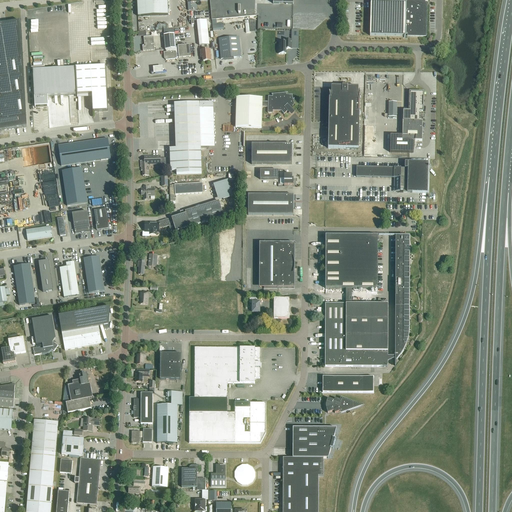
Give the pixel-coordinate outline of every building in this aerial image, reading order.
[(137,0),(138,17),(168,15),(167,0),(137,0)] [(370,0),(370,9),(370,36),(404,37),(404,38),(407,38),(407,36),(424,37),(425,10),(425,2),(426,2),(428,1),(428,0),(370,0)] [(50,52),(71,51),(69,11),(48,11),(50,52)] [(207,26),(207,20),(197,21),(197,27),(199,46),(209,45),(207,26)] [(0,131),(27,127),(24,72),(21,21),(1,24),(3,40),(0,40),(0,131)] [(177,58),(176,48),(174,35),(164,36),(165,51),(166,51),(166,53),(164,53),(164,59),(166,61),(177,60),(177,58)] [(143,52),(155,51),(153,37),(144,38),(144,46),(143,46),(143,52)] [(239,38),(229,39),(219,40),(221,60),(241,58),(239,38)] [(292,50),(292,41),(285,41),(285,43),(279,43),(279,55),(286,55),(286,50),(288,50),(292,50)] [(176,48),(177,58),(179,58),(179,59),(182,58),(191,58),(190,46),(181,46),(178,47),(176,48)] [(203,62),(211,62),(210,50),(201,51),(201,58),(203,58),(203,62)] [(109,112),(107,67),(76,68),(78,96),(93,95),(94,112),(109,112)] [(48,103),(47,97),(76,96),(74,69),(33,71),(34,98),(35,107),(48,107),(48,103)] [(360,95),(360,94),(360,95),(359,95),(359,88),(331,88),(331,94),(330,94),(329,94),(330,95),(330,96),(330,97),(330,98),(330,99),(329,99),(328,150),(359,150),(360,100),(359,100),(360,99),(360,98),(360,97),(360,96),(360,95)] [(390,136),(390,153),(414,153),(415,141),(422,142),(423,122),(419,122),(419,112),(423,112),(424,93),(410,93),(410,111),(403,111),(402,136),(390,136)] [(262,129),(262,108),(268,108),(268,114),(274,114),(274,112),(281,112),(284,115),(284,116),(294,106),(294,99),(293,99),(293,96),(288,96),(288,94),(272,95),(272,97),(268,97),(268,103),(263,103),(263,99),(237,98),(236,128),(262,129)] [(176,149),(170,150),(170,172),(176,172),(176,175),(201,175),(201,149),(209,148),(208,109),(214,109),(213,103),(174,104),(174,105),(176,149)] [(389,103),(388,118),(396,118),(397,104),(389,103)] [(58,146),(61,166),(111,159),(108,139),(58,146)] [(252,145),(252,165),(292,165),(292,145),(252,145)] [(143,177),(149,176),(148,165),(160,165),(160,156),(144,157),(144,161),(140,161),(140,167),(141,167),(141,171),(142,171),(143,177)] [(357,178),(401,179),(400,193),(400,194),(404,194),(428,194),(429,164),(405,163),(405,169),(357,168),(357,178)] [(62,171),(67,206),(87,203),(82,168),(62,171)] [(260,171),(260,180),(278,180),(278,171),(260,171)] [(294,179),(292,179),(292,176),(284,176),(284,185),(294,186),(294,179)] [(148,197),(155,196),(154,189),(148,189),(148,187),(144,187),(144,189),(142,189),(142,190),(141,190),(141,196),(143,196),(143,200),(148,200),(148,197)] [(293,216),(294,196),(249,196),(248,216),(293,216)] [(145,229),(145,233),(150,233),(150,235),(156,235),(156,233),(159,233),(159,226),(163,226),(163,227),(169,226),(170,230),(174,228),(176,232),(224,217),(219,202),(187,211),(187,210),(180,213),(181,216),(168,220),(159,222),(159,223),(146,223),(146,228),(145,229)] [(106,209),(94,211),(97,231),(109,229),(106,209)] [(87,212),(72,214),(75,234),(90,232),(87,212)] [(66,236),(63,218),(57,219),(60,237),(66,236)] [(51,227),(26,231),(27,241),(52,238),(53,237),(51,227)] [(187,237),(185,229),(176,232),(178,240),(187,237)] [(347,290),(347,303),(353,303),(352,290),(378,290),(378,237),(326,237),(326,290),(347,290)] [(409,335),(410,330),(410,238),(396,237),(395,368),(396,368),(397,362),(401,357),(404,351),(407,346),(408,340),(409,335)] [(260,243),(260,266),(260,288),(294,289),(295,269),(297,269),(297,264),(295,264),(295,244),(260,243)] [(156,268),(157,255),(149,255),(148,267),(156,268)] [(84,259),(84,264),(89,294),(105,292),(101,264),(99,257),(84,259)] [(138,260),(138,264),(137,267),(139,267),(138,275),(144,276),(146,261),(138,260)] [(49,261),(39,263),(43,292),(53,291),(49,261)] [(74,262),(66,264),(67,268),(60,269),(64,298),(79,296),(74,262)] [(19,306),(35,303),(30,265),(14,267),(19,306)] [(0,288),(0,302),(0,304),(8,302),(6,287),(0,288)] [(147,305),(148,293),(140,292),(140,298),(141,299),(141,304),(147,305)] [(252,305),(252,314),(260,314),(260,303),(257,303),(257,299),(250,299),(250,305),(252,305)] [(274,320),(289,320),(289,300),(274,299),(274,320)] [(347,303),(347,306),(326,306),(325,368),(388,369),(388,306),(353,306),(353,303),(347,303)] [(110,308),(59,317),(65,352),(101,345),(98,327),(103,327),(104,329),(109,328),(110,308)] [(52,317),(32,320),(36,345),(42,344),(43,348),(40,349),(40,348),(33,349),(34,356),(41,355),(42,355),(41,354),(44,354),(45,354),(46,354),(46,353),(47,353),(48,353),(49,353),(49,352),(50,352),(50,351),(51,351),(51,350),(54,352),(58,346),(52,342),(55,338),(52,317)] [(8,341),(9,350),(1,352),(3,365),(15,363),(14,356),(26,354),(24,338),(8,341)] [(189,397),(189,414),(227,414),(227,385),(255,385),(255,380),(260,380),(260,349),(195,349),(194,397),(189,397)] [(182,371),(183,365),(181,365),(181,355),(160,355),(160,380),(180,381),(180,371),(182,371)] [(146,360),(146,356),(138,356),(137,365),(144,366),(144,360),(146,360)] [(146,371),(146,375),(143,375),(143,376),(136,375),(136,383),(142,383),(143,378),(150,378),(150,371),(146,371)] [(69,403),(69,404),(87,399),(84,386),(89,385),(87,374),(79,376),(81,383),(68,386),(70,396),(67,397),(69,404),(69,403)] [(374,379),(323,378),(323,394),(374,394),(374,379)] [(0,386),(0,391),(14,393),(15,385),(15,384),(0,386)] [(14,393),(0,391),(0,406),(13,408),(15,393),(14,393)] [(157,445),(158,445),(167,445),(169,445),(169,447),(172,447),(172,445),(177,445),(177,407),(182,407),(182,393),(167,393),(167,398),(171,398),(171,406),(157,406),(157,445)] [(141,400),(134,400),(134,419),(141,419),(141,425),(152,425),(153,394),(141,394),(141,400)] [(66,404),(68,414),(91,408),(89,399),(87,399),(69,404),(69,403),(69,404),(66,404)] [(328,415),(334,413),(335,415),(342,413),(342,414),(358,408),(342,402),(342,403),(335,400),(334,403),(328,400),(327,404),(328,405),(327,407),(327,409),(328,411),(327,411),(328,415)] [(189,444),(235,445),(260,445),(265,435),(266,405),(235,404),(235,414),(227,414),(189,414),(189,444)] [(0,409),(0,429),(11,431),(13,411),(0,409)] [(94,419),(85,419),(84,432),(93,432),(93,426),(100,427),(100,421),(94,420),(94,419)] [(35,420),(32,452),(26,511),(50,511),(56,454),(59,423),(35,420)] [(292,460),(283,460),(283,496),(282,511),(317,511),(318,496),(318,476),(323,476),(323,460),(328,460),(331,450),(333,451),(336,441),(334,440),(337,430),(293,430),(292,460)] [(143,433),(140,433),(132,432),(131,444),(139,445),(139,443),(143,443),(143,444),(152,444),(152,431),(143,431),(143,433)] [(64,432),(62,455),(83,457),(84,440),(73,439),(73,433),(64,432)] [(0,452),(2,453),(2,457),(9,458),(10,451),(10,450),(5,449),(5,444),(5,443),(0,442),(0,452)] [(81,460),(79,479),(76,479),(75,482),(75,484),(79,485),(77,504),(90,506),(90,510),(89,510),(88,511),(97,511),(96,511),(96,506),(97,506),(101,462),(81,460)] [(61,461),(60,474),(72,475),(73,462),(61,461)] [(0,480),(3,481),(7,481),(9,463),(0,462),(0,480)] [(211,487),(226,488),(226,465),(216,465),(216,474),(211,474),(211,487)] [(189,468),(189,469),(187,469),(187,470),(182,470),(182,488),(193,488),(193,490),(205,490),(205,479),(197,479),(197,474),(198,474),(198,466),(192,466),(192,467),(191,467),(189,468)] [(252,469),(248,467),(242,466),(238,469),(235,474),(235,479),(237,484),(242,487),(247,487),(252,484),(255,479),(255,474),(252,469)] [(152,468),(150,488),(166,489),(167,469),(152,468)] [(144,488),(145,482),(134,481),(134,488),(129,487),(128,494),(140,494),(140,488),(144,488)] [(209,501),(218,501),(218,491),(209,491),(209,501)] [(59,493),(56,511),(67,511),(70,494),(59,493)] [(205,511),(205,502),(195,502),(194,511),(205,511)]
